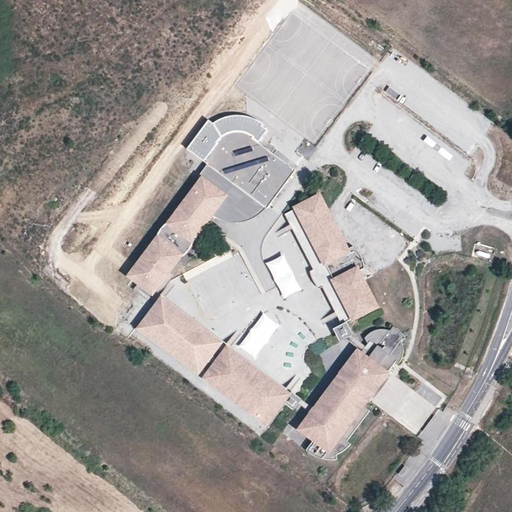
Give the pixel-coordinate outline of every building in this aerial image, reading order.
[(209,121),(187,150),(212,168),(267,209),(296,170),(259,143),(268,131),(262,126),(263,125),(260,123),(257,121),(253,119),(250,118),(246,117),(242,116),(238,116),(234,116),(230,116),(226,118),(221,119),(217,122),(213,124),(209,121)] [(212,168),(203,180),(225,196),(213,213),(218,216),(222,219),(227,221),(233,222),(240,221),(246,220),(252,218),(258,216),(263,212),(267,209),(212,168)] [(158,239),(131,276),(152,293),(180,256),(182,257),(189,250),(194,242),(192,241),(213,213),(225,196),(203,180),(169,224),(167,223),(160,230),(156,237),(158,239)] [(322,195),(285,215),(314,270),(316,269),(325,286),(323,288),(342,325),(376,307),(359,272),(365,269),(364,264),(363,260),(361,255),(358,251),(354,246),(347,250),(322,195)] [(276,232),(282,250),(296,245),(290,227),(276,232)] [(147,301),(81,252),(60,281),(126,330),(147,301)] [(285,256),(267,264),(284,300),(301,292),(285,256)] [(220,344),(162,300),(141,329),(198,372),(207,361),(209,363),(214,357),(211,355),(220,344)] [(269,342),(280,325),(264,314),(252,331),(269,342)] [(367,344),(360,354),(358,352),(300,429),(314,440),(306,451),(317,457),(324,459),(332,460),(337,460),(337,455),(348,448),(351,444),(347,441),(370,411),(363,406),(396,361),(399,364),(401,362),(403,357),(404,351),(403,345),(401,341),(406,339),(402,333),(393,327),(390,331),(383,329),(377,330),(372,332),(365,338),(367,344)] [(343,337),(348,334),(344,328),(339,330),(343,337)] [(277,387),(227,349),(206,378),(254,414),(256,412),(268,421),(286,398),(275,389),(277,387)] [(293,407),(296,403),(291,398),(287,403),(293,407)] [(256,412),(254,414),(266,424),(268,421),(256,412)]
